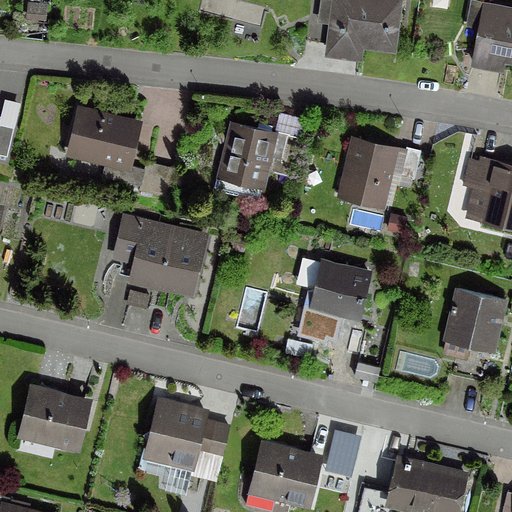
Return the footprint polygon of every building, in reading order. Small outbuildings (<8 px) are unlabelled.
[(358,43),(390,47),(396,0),(333,0),(326,52),(356,55),(358,43)] [(42,18),(43,5),(26,3),(25,17),(42,18)] [(511,60),(511,9),(483,4),(471,63),(499,68),(501,59),(511,60)] [(122,165),(132,123),(81,110),(71,153),(104,161),(100,175),(138,184),(137,190),(166,197),(173,168),(144,161),(142,170),(122,165)] [(0,155),(5,156),(12,127),(0,124),(0,155)] [(261,183),(272,137),(229,127),(222,157),(236,161),(232,176),(261,183)] [(293,165),(300,136),(286,133),(277,171),(291,175),(294,165),(293,165)] [(381,203),(393,151),(351,141),(343,175),(356,178),(352,196),(381,203)] [(412,179),(419,150),(404,146),(397,176),(412,179)] [(511,223),(511,169),(478,161),(471,190),(486,193),(481,216),(511,223)] [(131,277),(187,290),(198,246),(142,233),(139,243),(124,240),(117,269),(132,273),(131,277)] [(356,314),(366,273),(320,262),(310,304),(309,304),(306,317),(307,317),(303,331),(333,339),(340,310),(356,314)] [(490,345),(501,299),(457,288),(453,304),(450,304),(449,311),(451,312),(446,334),(490,345)] [(374,381),(377,367),(356,362),(352,376),(374,381)] [(72,447),(83,399),(33,387),(23,429),(43,433),(42,440),(72,447)] [(194,449),(201,420),(203,413),(176,406),(174,412),(157,408),(148,448),(165,452),(163,458),(205,468),(208,457),(193,454),(194,449)] [(226,426),(201,420),(194,449),(219,455),(226,426)] [(302,503),(314,455),(264,443),(254,484),(274,489),(272,495),(302,503)] [(383,511),(386,502),(425,511),(453,511),(463,475),(396,459),(389,489),(360,483),(352,511),(383,511)]
